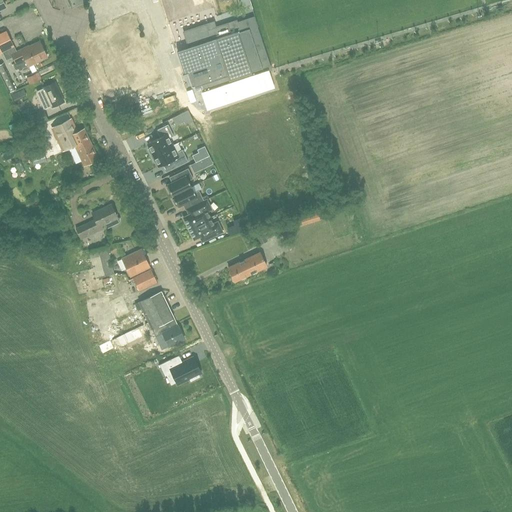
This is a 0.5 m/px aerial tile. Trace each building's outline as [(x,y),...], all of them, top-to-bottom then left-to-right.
[(67,0),(72,9),(85,3),(83,0),(67,0)] [(251,71),(258,69),(263,67),(250,27),(237,31),(215,39),(216,41),(180,53),(192,88),(216,80),(217,83),(229,79),(230,80),(251,73),(251,71)] [(102,52),(126,40),(123,34),(119,36),(116,30),(97,39),(101,46),(100,47),(102,52)] [(0,34),(0,54),(2,53),(6,60),(13,57),(15,62),(13,64),(17,71),(24,68),(47,56),(40,42),(26,48),(26,47),(16,52),(6,31),(0,34)] [(127,54),(125,49),(129,46),(126,40),(102,52),(104,57),(106,56),(109,63),(127,54)] [(135,58),(132,52),(127,54),(109,63),(115,75),(133,66),(130,60),(135,58)] [(5,64),(0,66),(0,67),(12,93),(18,90),(5,64)] [(35,74),(25,78),(28,85),(38,80),(35,74)] [(55,83),(43,88),(44,89),(38,91),(37,93),(44,108),(46,109),(52,106),(52,107),(63,102),(55,83)] [(184,84),(184,85),(179,86),(181,94),(184,93),(187,92),(184,84)] [(29,128),(38,124),(46,120),(42,111),(34,115),(30,107),(22,111),(29,128)] [(176,125),(184,121),(180,115),(172,118),(176,125)] [(85,165),(98,159),(83,128),(77,131),(71,119),(52,128),(63,151),(75,145),(85,165)] [(153,155),(163,151),(173,146),(169,139),(174,137),(168,125),(156,130),(160,138),(151,142),(147,144),(150,149),(148,150),(151,156),(153,155)] [(17,151),(22,149),(25,160),(31,158),(33,165),(46,160),(39,138),(16,145),(17,151)] [(171,161),(175,168),(188,162),(182,150),(176,153),(173,146),(163,151),(153,155),(151,156),(154,163),(156,162),(159,167),(162,165),(171,161)] [(202,160),(205,167),(212,164),(209,156),(202,159),(202,160)] [(173,196),(191,187),(189,181),(193,179),(188,169),(177,174),(180,179),(167,185),(168,187),(166,187),(169,194),(171,193),(173,196)] [(193,206),(204,201),(199,191),(194,193),(191,187),(173,196),(174,200),(173,200),(176,207),(177,206),(178,207),(190,201),(193,206)] [(211,210),(207,200),(187,210),(189,215),(183,218),(189,229),(210,218),(207,212),(211,210)] [(76,229),(81,239),(93,233),(103,229),(101,225),(117,217),(111,205),(92,214),(95,220),(76,229)] [(296,228),(323,219),(319,208),(292,217),(296,228)] [(194,240),(200,237),(203,242),(222,232),(217,222),(213,224),(210,218),(189,229),(194,240)] [(267,242),(262,230),(256,233),(261,244),(267,242)] [(122,258),(131,276),(150,267),(141,249),(122,258)] [(234,281),(266,266),(260,253),(228,268),(234,281)] [(136,291),(142,303),(162,293),(160,289),(162,288),(158,281),(157,282),(156,281),(150,284),(145,286),(142,280),(131,285),(134,292),(136,291)] [(169,296),(180,291),(178,287),(167,292),(169,296)] [(164,298),(162,293),(142,303),(147,315),(145,316),(148,322),(159,317),(156,311),(162,309),(168,306),(167,305),(169,304),(166,297),(164,298)] [(141,313),(128,320),(131,327),(144,320),(141,313)] [(152,329),(159,345),(167,341),(169,346),(184,339),(174,318),(152,329)] [(118,338),(122,347),(143,337),(138,328),(118,338)] [(100,347),(103,354),(114,349),(111,341),(100,347)] [(172,359),(159,365),(165,377),(166,376),(172,373),(177,383),(178,385),(189,379),(190,382),(200,377),(199,374),(201,373),(193,357),(182,362),(175,366),(172,359)]
